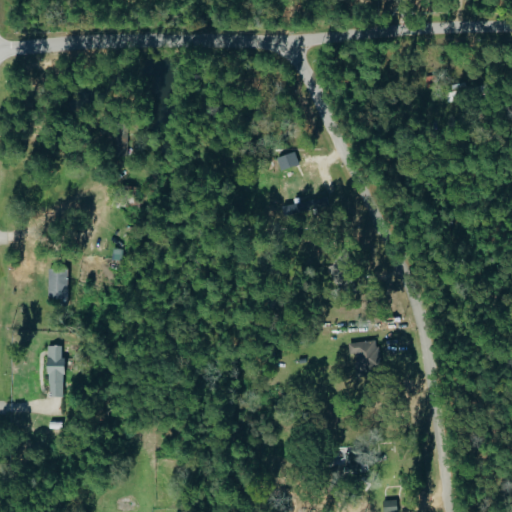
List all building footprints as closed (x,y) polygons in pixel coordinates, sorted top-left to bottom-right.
[(126,124),(109,124),(109,146),(125,146),(126,124)] [(278,159),(283,171),(301,165),(296,153),(278,159)] [(136,207),(136,186),(121,187),(121,207),(136,207)] [(286,208),(288,218),(333,207),(330,197),(286,208)] [(333,254),(340,286),(355,282),(347,251),(333,254)] [(50,298),(71,299),(72,270),(51,269),(50,298)] [(49,346),(51,397),(67,396),(65,358),(64,358),(64,345),(49,346)] [(400,511),(400,500),(384,501),(384,511),(400,511)]
